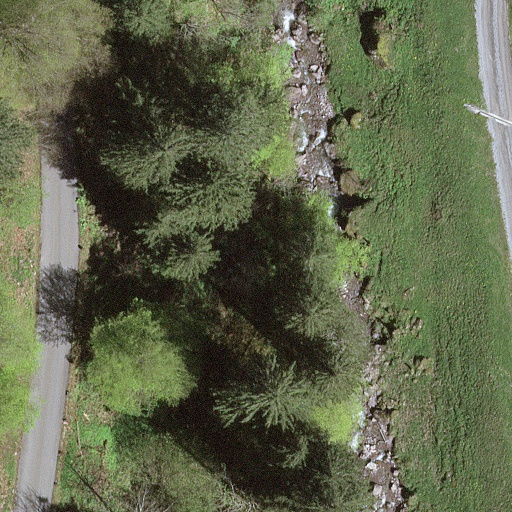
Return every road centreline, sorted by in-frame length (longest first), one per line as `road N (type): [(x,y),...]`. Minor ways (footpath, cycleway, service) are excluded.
road 1 (tertiary): [(63,0),(55,94),(57,284),(34,511)]
road 2 (track): [(493,0),(511,237)]
